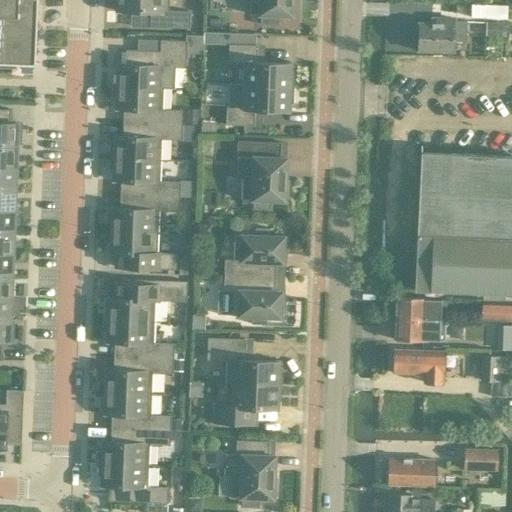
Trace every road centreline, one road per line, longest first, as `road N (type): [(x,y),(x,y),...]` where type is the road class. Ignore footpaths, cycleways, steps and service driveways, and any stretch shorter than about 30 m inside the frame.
road 1 (residential): [(331,511),(350,0)]
road 2 (residential): [(61,491),(78,0)]
